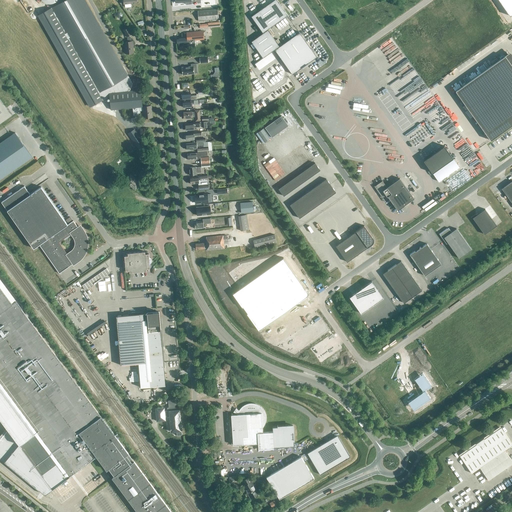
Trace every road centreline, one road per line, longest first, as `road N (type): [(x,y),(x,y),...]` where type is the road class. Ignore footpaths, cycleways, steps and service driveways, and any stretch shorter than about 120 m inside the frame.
road 1 (primary): [(383,451),(333,392),(268,367),(216,326),(188,278),(179,236)]
road 2 (unclassified): [(511,266),(366,370),(316,299)]
road 3 (unclassified): [(201,478),(185,305),(159,238)]
road 4 (unclassified): [(393,244),(290,98),(342,61)]
road 5 (unclassified): [(159,238),(167,191),(148,0)]
road 6 (unclassified): [(159,238),(111,243),(13,103)]
road 7 (primary): [(179,236),(161,33)]
road 8 (unclassified): [(189,223),(171,32)]
road 9 (unknown): [(416,166),(426,185),(423,202),(398,218),(364,180),(374,156)]
road 10 (unclassified): [(393,244),(511,160)]
road 11 (primary): [(511,374),(398,450)]
road 12 (primary): [(403,458),(511,382)]
